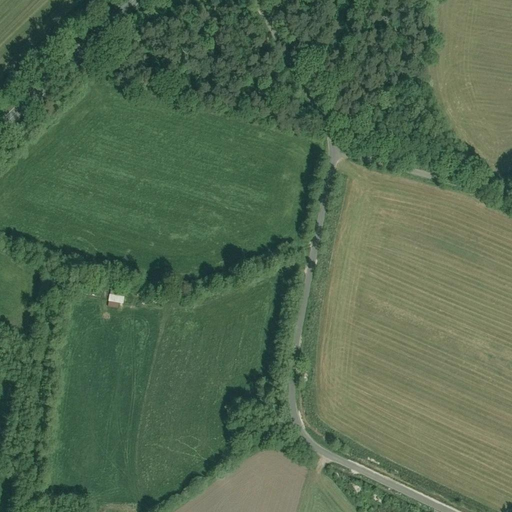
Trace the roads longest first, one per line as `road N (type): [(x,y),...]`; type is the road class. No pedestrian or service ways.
road 1 (residential): [(332,150),(293,350),(293,429),(324,460),(451,511)]
road 2 (tertiary): [(0,128),(134,0)]
road 3 (residential): [(332,150),(261,0)]
